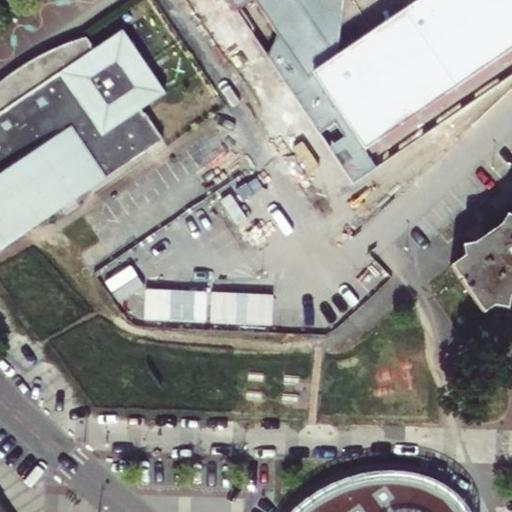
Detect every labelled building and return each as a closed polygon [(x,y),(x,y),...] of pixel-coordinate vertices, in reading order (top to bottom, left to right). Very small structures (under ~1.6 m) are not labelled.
[(419,20),(440,0),(349,0),(293,51),(334,97),(351,83),(368,102),(336,131),(370,170),(404,140),(411,149),(481,86),(467,71),(498,43),(470,11),(437,40),(419,20)] [(0,251),(25,235),(47,220),(164,142),(146,115),(145,116),(143,112),(168,95),(166,93),(164,94),(151,75),(150,76),(146,71),(150,69),(142,56),(139,59),(135,54),(136,53),(124,36),(126,34),(125,31),(95,51),(92,47),(93,45),(89,40),(87,41),(77,44),(66,47),(49,55),(34,63),(19,72),(5,82),(0,85),(0,251)] [(461,256),(450,265),(483,312),(493,305),(506,307),(509,294),(511,291),(511,217),(506,214),(500,224),(473,244),(461,245),(461,256)] [(353,471),(326,480),(296,499),(282,511),(474,511),(472,508),(452,486),(432,474),(409,468),(383,467),(353,471)] [(17,511),(0,486),(0,503),(6,511),(17,511)]
